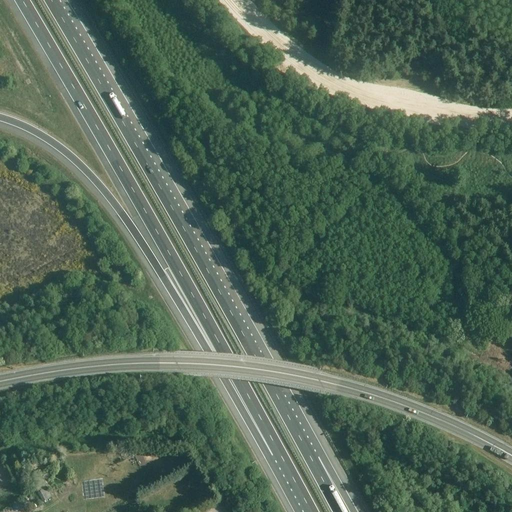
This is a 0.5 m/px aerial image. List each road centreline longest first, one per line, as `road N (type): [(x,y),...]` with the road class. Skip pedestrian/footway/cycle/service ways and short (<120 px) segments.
road 1 (motorway): [(311,459),(50,0)]
road 2 (motorway): [(21,0),(278,452)]
road 3 (motorway): [(0,117),(63,149),(110,199),(278,452)]
road 4 (secondary): [(511,455),(410,407),(336,384),(174,363)]
road 5 (track): [(511,119),(352,91),(300,65),(234,0)]
road 6 (secondary): [(0,381),(174,363)]
